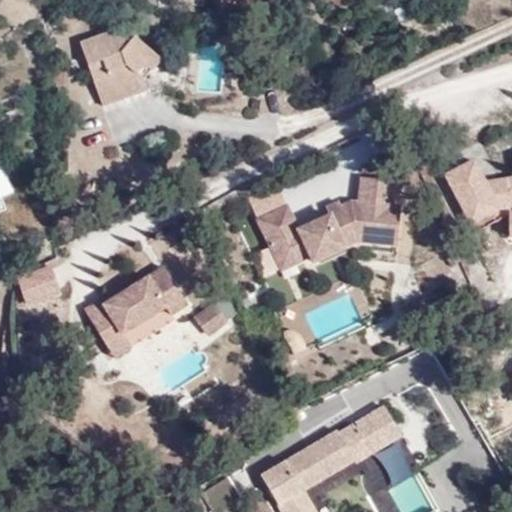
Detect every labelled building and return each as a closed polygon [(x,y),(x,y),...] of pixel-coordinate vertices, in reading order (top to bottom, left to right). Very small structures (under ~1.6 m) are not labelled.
[(237,0),(219,0),(226,18),(241,12),(237,0)] [(156,73),(123,38),(74,51),(91,114),(139,103),(138,91),(156,73)] [(199,92),(222,92),(222,53),(199,53),(199,92)] [(0,193),(12,189),(5,169),(0,170),(0,193)] [(511,190),(498,192),(485,171),(458,182),(484,242),(511,228),(511,190)] [(359,204),(351,207),(352,210),(339,216),(338,216),(307,228),(297,205),(267,216),(278,241),(290,236),(301,262),(302,261),(316,256),(319,262),(365,243),(404,250),(411,212),(403,211),(405,185),(374,179),(370,206),(359,204)] [(352,210),(351,207),(350,203),(335,209),(338,216),(339,216),(352,210)] [(289,267),(301,262),(290,236),(278,241),(278,242),(289,267)] [(56,251),(26,263),(33,283),(64,275),(56,251)] [(88,295),(104,324),(120,315),(125,321),(169,296),(175,305),(192,295),(169,256),(110,290),(106,285),(88,295)] [(229,315),(218,297),(199,309),(210,327),(229,315)] [(120,315),(104,324),(116,344),(133,333),(125,321),(120,315)] [(360,444),(366,453),(394,436),(377,407),(360,417),(373,437),(360,444)] [(348,463),(366,453),(360,444),(373,437),(360,417),(333,434),(329,431),(252,474),(274,511),(306,511),(293,489),(346,459),(348,463)] [(399,440),(376,452),(392,483),(415,471),(399,440)] [(383,492),(395,511),(435,511),(412,474),(383,492)]
